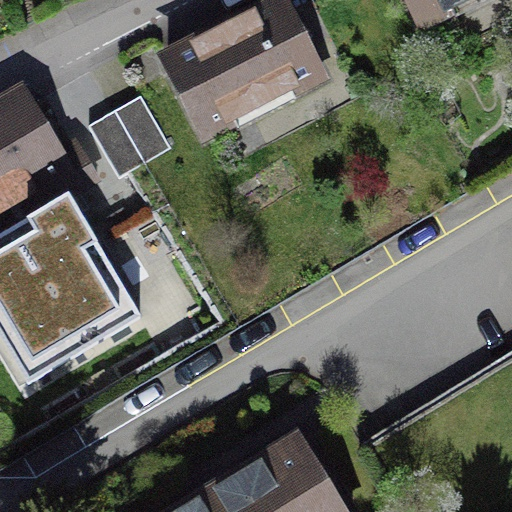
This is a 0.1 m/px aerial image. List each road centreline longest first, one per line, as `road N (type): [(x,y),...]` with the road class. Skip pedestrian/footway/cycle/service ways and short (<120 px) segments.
road 1 (residential): [(0,499),(511,198)]
road 2 (residential): [(0,71),(138,0)]
